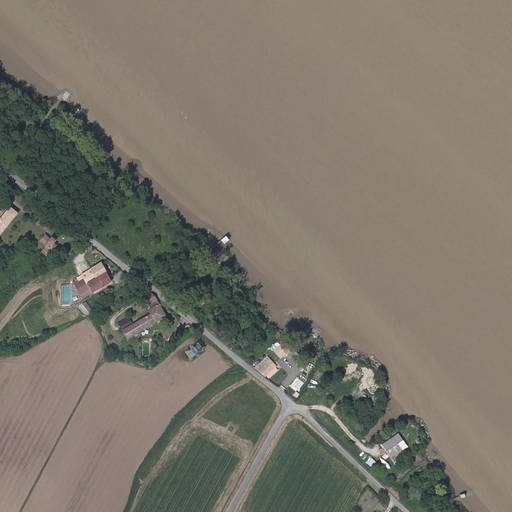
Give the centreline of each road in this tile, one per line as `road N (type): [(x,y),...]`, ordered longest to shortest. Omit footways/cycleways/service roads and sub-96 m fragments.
road 1 (residential): [(290,402),(0,161)]
road 2 (unclassified): [(290,402),(406,511)]
road 3 (residential): [(232,511),(290,402)]
